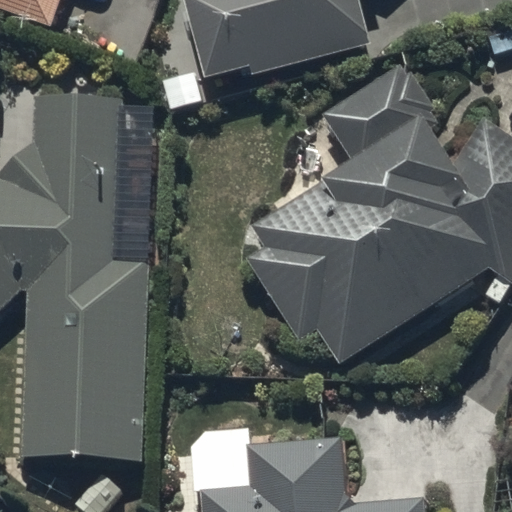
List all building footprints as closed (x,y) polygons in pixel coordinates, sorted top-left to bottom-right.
[(0,0),(0,7),(56,26),(64,0),(0,0)] [(188,0),(208,75),(253,63),(257,77),(380,45),(368,0),(188,0)] [(320,328),(341,364),(495,266),(511,278),(511,135),(487,119),(462,157),(406,64),(328,111),(356,158),(256,217),(271,241),(249,254),(300,339),(320,328)] [(146,231),(127,230),(132,95),(44,92),(42,139),(3,176),(0,176),(0,318),(33,288),(29,453),(147,457),(154,257),(145,256),(146,231)] [(207,486),(208,511),(428,511),(428,497),(352,502),(348,435),(250,440),(253,483),(207,486)]
